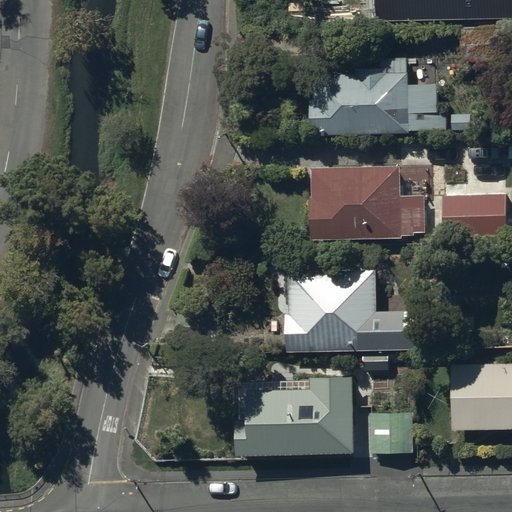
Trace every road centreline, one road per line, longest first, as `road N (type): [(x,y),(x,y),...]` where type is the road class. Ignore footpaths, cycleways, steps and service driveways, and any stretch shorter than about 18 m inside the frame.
road 1 (unclassified): [(206,0),(82,511)]
road 2 (residential): [(0,190),(12,160),(19,0)]
